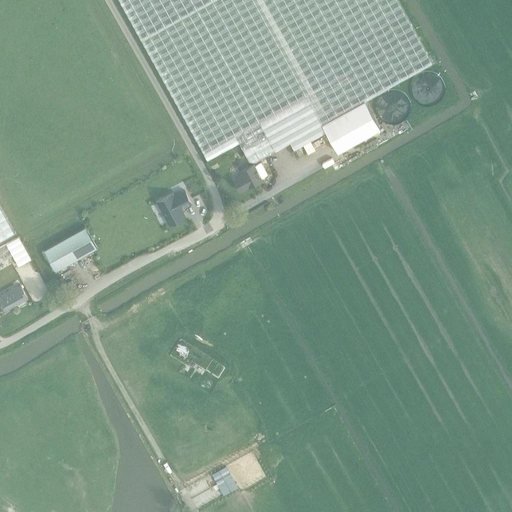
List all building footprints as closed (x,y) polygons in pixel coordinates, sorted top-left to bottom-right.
[(119,0),(203,153),(207,160),(239,143),(248,160),(254,162),(290,142),(294,149),(295,148),(300,146),(326,131),(338,152),(380,128),(365,101),(433,63),(398,0),(119,0)] [(442,78),(440,76),(438,74),(435,73),(432,72),(429,71),(426,71),(423,71),(421,72),(418,74),(416,75),(414,78),(412,80),(411,83),(410,86),(410,89),(410,92),(411,95),(412,97),(414,100),(416,102),(418,104),(421,105),(424,106),(427,106),(430,106),(433,105),(435,104),(438,103),(440,101),(442,98),(444,96),(445,93),(445,90),(445,87),(444,84),(443,81),(442,78)] [(407,97),(405,94),(403,92),(401,91),(398,90),(395,89),(392,89),(389,90),(386,90),(384,92),(381,94),(379,96),(378,98),(377,101),(376,104),(376,107),(376,109),(377,112),(378,115),(380,118),(382,120),(384,121),(387,123),(390,124),(392,124),(395,124),(398,123),(401,122),(404,120),(406,118),(408,116),(409,113),(410,111),(410,108),(410,105),(410,102),(409,99),(407,97)] [(304,153),(300,146),(295,148),(299,155),(304,153)] [(239,190),(241,189),(242,189),(246,188),(246,186),(262,178),(261,177),(267,174),(261,162),(255,165),(254,163),(240,170),(242,173),(233,178),(239,190)] [(172,193),(157,201),(169,224),(185,216),(181,208),(184,206),(184,207),(191,203),(185,190),(174,196),(172,193)] [(0,238),(14,231),(0,205),(0,238)] [(95,248),(83,227),(44,249),(56,270),(95,248)] [(0,276),(16,268),(31,259),(19,236),(0,247),(0,276)] [(0,300),(5,310),(28,297),(20,283),(0,294),(0,300)]
